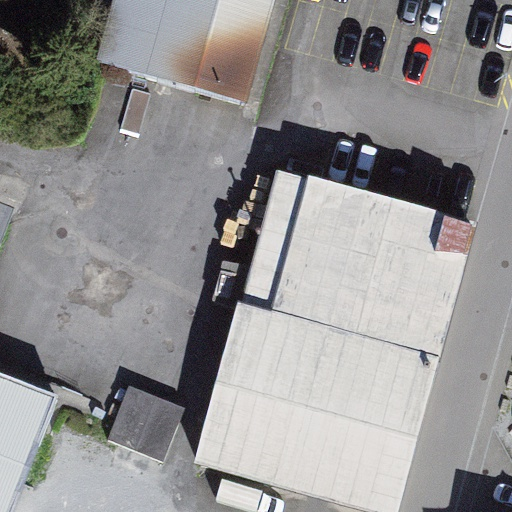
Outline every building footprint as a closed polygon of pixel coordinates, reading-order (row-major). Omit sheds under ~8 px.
[(122,0),(101,76),(253,119),(287,0),(122,0)] [(396,511),(473,237),(284,185),(201,480),(315,511),(396,511)] [(18,511),(58,411),(0,388),(0,511),(18,511)] [(113,448),(191,468),(203,421),(125,402),(113,448)] [(73,505),(41,492),(33,511),(163,511),(167,502),(121,484),(113,504),(79,490),(73,505)]
